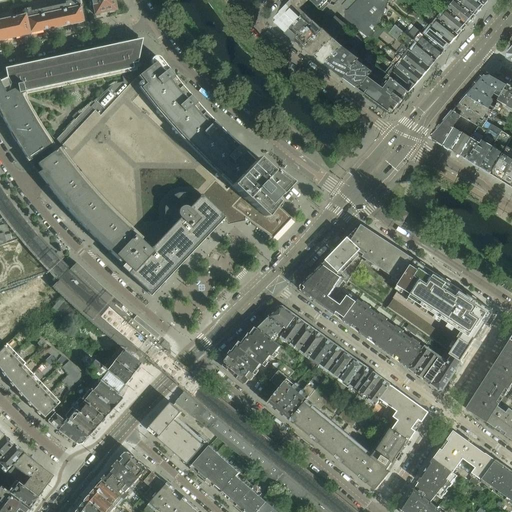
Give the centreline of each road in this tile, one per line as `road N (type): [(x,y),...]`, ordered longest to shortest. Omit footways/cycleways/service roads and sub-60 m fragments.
road 1 (residential): [(194,354),(80,252),(0,150)]
road 2 (residential): [(155,24),(234,110),(343,196)]
road 3 (residential): [(378,511),(194,354)]
road 4 (residential): [(447,411),(271,282)]
road 5 (residential): [(354,203),(511,307)]
road 6 (residential): [(395,136),(251,18)]
road 7 (residential): [(0,57),(155,24)]
road 8 (residential): [(122,427),(220,511)]
road 9 (residential): [(511,209),(406,143)]
road 10 (residential): [(511,309),(447,411)]
road 11 (residential): [(447,411),(382,511)]
